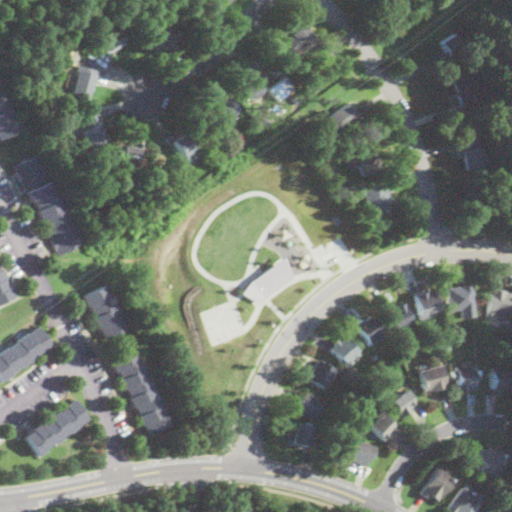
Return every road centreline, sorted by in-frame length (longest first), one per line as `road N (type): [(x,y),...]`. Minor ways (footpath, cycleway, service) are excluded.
road 1 (tertiary): [(244,467),(271,369),(293,334),(336,293),(416,255),(511,253)]
road 2 (residential): [(123,475),(0,202)]
road 3 (residential): [(435,252),(423,159),(396,98),(325,0)]
road 4 (tertiary): [(0,498),(123,475),(244,467)]
road 5 (residential): [(381,506),(408,455),(436,433),(507,419)]
road 6 (residential): [(144,99),(207,61),(264,0)]
road 7 (tertiary): [(244,467),(328,484),(390,511)]
